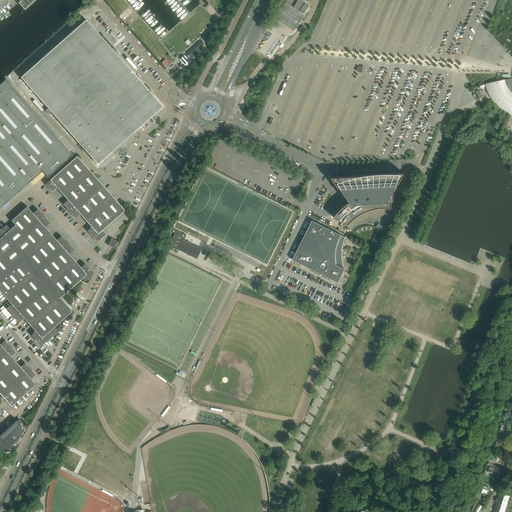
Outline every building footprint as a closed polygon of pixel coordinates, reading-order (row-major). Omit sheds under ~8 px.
[(20,0),(18,2),(18,3),(24,10),(35,0),(20,0)] [(299,12),(300,12),(303,15),(303,14),(309,6),(305,3),(306,2),(302,0),(298,0),(294,6),(295,8),(296,10),(299,12)] [(281,22),(294,31),(305,15),(303,14),(303,15),(300,12),(299,12),(296,10),(295,8),(287,3),(276,18),(281,22)] [(220,18),(212,25),(214,27),(217,24),(219,22),(221,19),(220,18)] [(162,106),(115,52),(116,51),(103,36),(102,37),(86,20),(21,77),(48,108),(45,110),(48,114),(51,111),(97,164),(162,106)] [(211,28),(207,34),(206,33),(203,38),(208,41),(214,29),(211,28)] [(205,43),(202,40),(187,54),(193,60),(202,51),(200,48),(205,43)] [(173,74),(176,78),(186,69),(183,65),(180,68),(180,67),(173,74)] [(511,78),(498,81),(486,84),(487,86),(487,88),(488,90),(489,91),(490,93),(491,95),(492,97),(493,98),(494,100),(496,102),(497,104),(499,105),(500,107),(502,108),(504,110),(506,111),(508,112),(511,113),(511,78)] [(0,207),(7,201),(35,176),(42,170),(47,176),(72,154),(42,120),(36,114),(5,79),(0,84),(0,207)] [(125,210),(112,196),(77,156),(50,179),(50,180),(45,184),(52,191),(57,187),(67,200),(63,204),(68,210),(69,211),(70,212),(75,218),(76,218),(80,214),(91,226),(87,230),(87,231),(97,242),(106,234),(102,230),(125,210)] [(391,208),(393,192),(397,184),(399,183),(404,173),(361,176),(332,177),(338,187),(340,187),(344,193),(343,193),(343,194),(343,195),(343,196),(344,196),(345,196),(346,196),(350,202),(346,205),(342,208),(339,211),(336,214),(334,217),(341,221),(352,230),(351,230),(352,230),(354,229),(356,227),(356,226),(358,225),(360,224),(361,223),(363,222),(365,221),(368,220),(369,220),(370,220),(373,220),(376,220),(379,220),(380,220),(385,208),(391,208)] [(85,281),(93,274),(93,273),(85,263),(84,263),(80,266),(75,260),(69,254),(73,250),(74,250),(73,249),(68,244),(69,244),(69,243),(67,241),(66,241),(61,236),(56,240),(51,233),(45,227),(50,223),(45,217),(45,216),(43,214),(42,214),(37,209),(32,213),(27,206),(11,220),(15,224),(10,229),(6,224),(1,228),(0,228),(0,291),(11,304),(7,308),(6,308),(7,308),(12,314),(11,314),(12,315),(13,316),(14,316),(19,322),(24,318),(35,331),(31,334),(41,346),(58,331),(54,327),(72,311),(60,297),(82,278),(84,281),(85,281)] [(312,221),(293,260),(315,271),(316,271),(315,273),(319,275),(320,273),(321,274),(335,281),(338,282),(345,269),(344,269),(344,268),(344,267),(344,266),(343,266),(343,265),(343,264),(343,263),(343,262),(342,259),(342,258),(342,257),(342,256),(342,255),(342,254),(342,253),(342,252),(342,251),(342,250),(342,249),(342,248),(343,246),(343,242),(344,240),(345,238),(345,237),(312,221)] [(171,231),(175,234),(175,233),(185,238),(187,235),(172,228),(171,231)] [(199,247),(192,244),(193,242),(186,239),(185,240),(184,240),(185,238),(175,233),(175,234),(168,248),(178,253),(180,248),(195,255),(199,247)] [(108,245),(116,249),(119,242),(111,238),(108,245)] [(0,343),(0,393),(11,406),(36,384),(31,379),(36,375),(36,374),(32,370),(32,369),(30,367),(29,367),(25,363),(20,367),(11,356),(16,352),(12,347),(10,344),(10,345),(9,345),(5,340),(0,344),(0,343)] [(17,440),(21,434),(24,428),(22,425),(23,424),(19,419),(17,420),(0,434),(0,444),(4,449),(5,451),(17,440)] [(498,498),(496,498),(495,501),(497,502),(493,511),(504,511),(509,496),(500,493),(498,498)]
